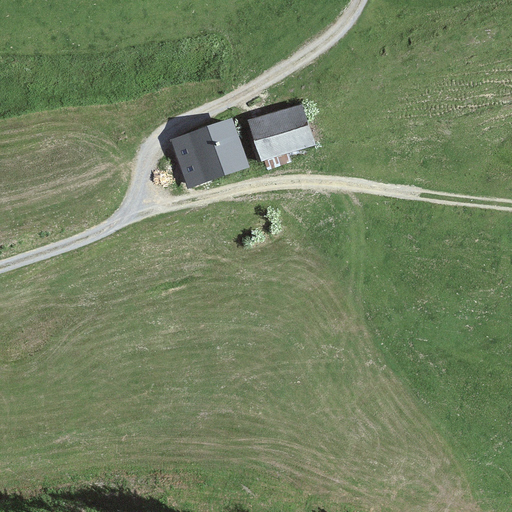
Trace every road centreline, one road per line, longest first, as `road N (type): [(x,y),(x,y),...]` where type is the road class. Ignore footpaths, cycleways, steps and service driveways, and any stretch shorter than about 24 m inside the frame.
road 1 (unclassified): [(0,272),(98,237),(124,218),(156,148),(328,41),(362,0)]
road 2 (track): [(124,218),(264,189),(345,185),(511,206)]
